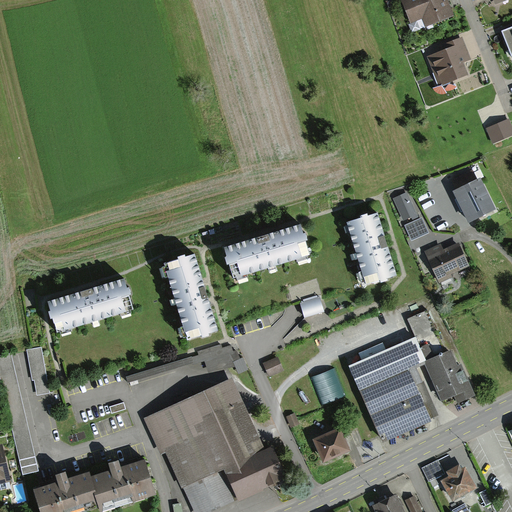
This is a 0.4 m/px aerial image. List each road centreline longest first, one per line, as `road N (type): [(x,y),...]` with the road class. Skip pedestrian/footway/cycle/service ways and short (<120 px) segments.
road 1 (secondary): [(297,511),(511,405)]
road 2 (unknown): [(199,246),(379,196)]
